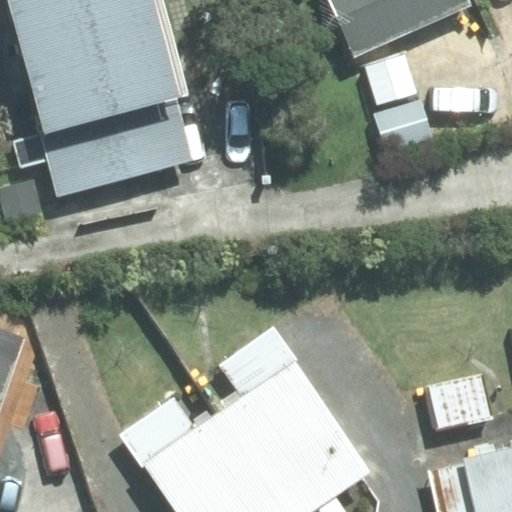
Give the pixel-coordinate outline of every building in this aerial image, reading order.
[(165,0),(9,0),(43,134),(42,134),(58,196),(194,162),(179,104),(191,101),(165,0)] [(327,0),(352,57),(470,6),(467,0),(327,0)] [(426,100),(369,113),(378,151),(435,137),(426,100)] [(41,212),(33,181),(0,188),(0,204),(3,221),(41,212)] [(0,421),(27,344),(0,334),(0,421)] [(217,415),(281,511),(341,511),(334,502),(371,477),(294,363),(217,415)] [(435,433),(493,422),(484,376),(426,388),(435,433)] [(281,511),(217,415),(140,467),(169,511),(281,511)] [(478,511),(511,511),(511,450),(467,460),(478,511)]
